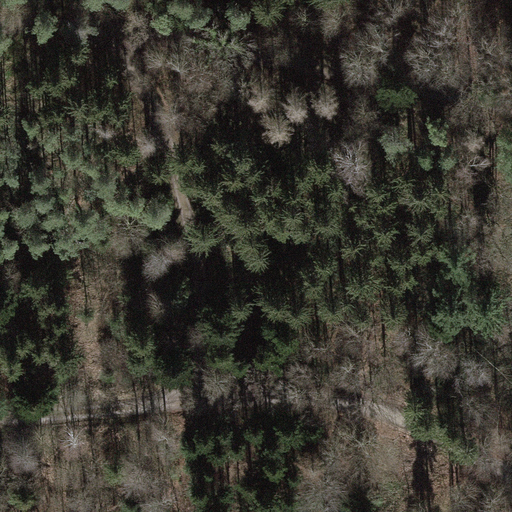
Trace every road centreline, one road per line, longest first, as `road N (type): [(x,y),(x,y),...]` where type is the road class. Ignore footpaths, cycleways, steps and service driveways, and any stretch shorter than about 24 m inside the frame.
road 1 (track): [(0,419),(249,398),(334,400),(424,427),(511,473)]
road 2 (track): [(0,27),(141,29),(511,105)]
road 3 (track): [(105,26),(164,132),(205,288),(196,354),(162,404)]
